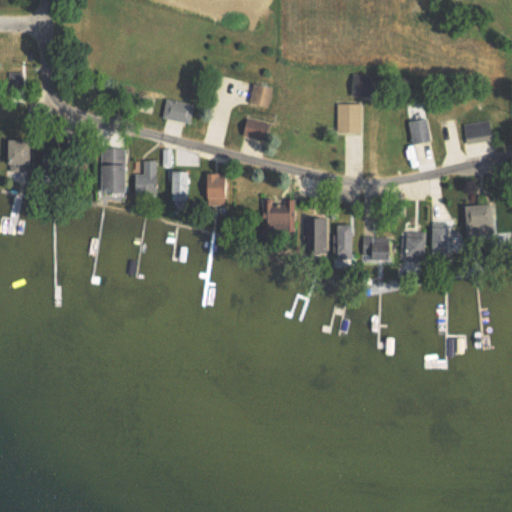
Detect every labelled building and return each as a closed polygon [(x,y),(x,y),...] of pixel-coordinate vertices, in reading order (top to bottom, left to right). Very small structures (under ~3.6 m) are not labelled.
[(270,87),(251,82),(246,102),(265,106),(270,87)] [(160,116),(187,122),(192,103),(164,97),(160,116)] [(360,102),(335,103),(336,131),(360,131),(360,102)] [(405,120),(409,143),(428,140),(424,117),(405,120)] [(239,134),(260,137),(262,121),(241,118),(239,134)] [(465,143),(491,139),(488,119),(462,123),(465,143)] [(25,138),(5,139),(7,171),(16,171),(16,178),(21,178),(21,172),(26,171),(25,138)] [(95,191),(121,191),(121,147),(98,147),(99,163),(95,163),(95,191)] [(169,147),(160,148),(161,165),(170,164),(169,147)] [(155,159),(141,159),(142,173),(131,173),(131,188),(156,187),(155,159)] [(187,198),(187,170),(167,170),(168,198),(187,198)] [(222,204),(222,190),(224,189),(223,174),(202,175),(203,204),(222,204)] [(293,198),(282,198),(282,203),(268,204),(268,198),(253,198),(255,232),(294,230),(293,198)] [(489,202),(463,204),(464,235),(491,234),(489,202)] [(324,216),(303,217),(303,244),(324,244),(324,216)] [(348,223),(333,223),(332,255),(348,255),(348,223)] [(446,226),(429,225),(428,251),(445,251),(446,226)] [(362,258),(388,259),(389,236),(363,235),(362,258)] [(422,257),(422,236),(403,235),(402,257),(422,257)]
